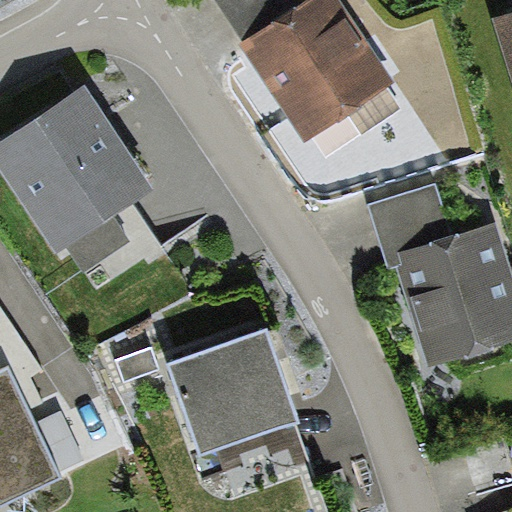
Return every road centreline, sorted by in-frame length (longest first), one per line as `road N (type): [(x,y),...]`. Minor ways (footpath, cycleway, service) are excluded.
road 1 (residential): [(126,0),(331,298),(407,511)]
road 2 (residential): [(105,0),(0,61)]
